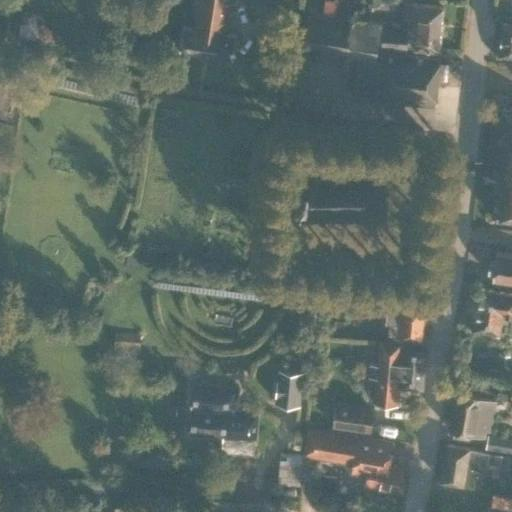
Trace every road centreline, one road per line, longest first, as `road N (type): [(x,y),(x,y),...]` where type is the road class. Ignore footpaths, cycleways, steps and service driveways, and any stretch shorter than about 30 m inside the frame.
road 1 (unclassified): [(416,511),(454,233)]
road 2 (unclassified): [(454,233),(477,0)]
